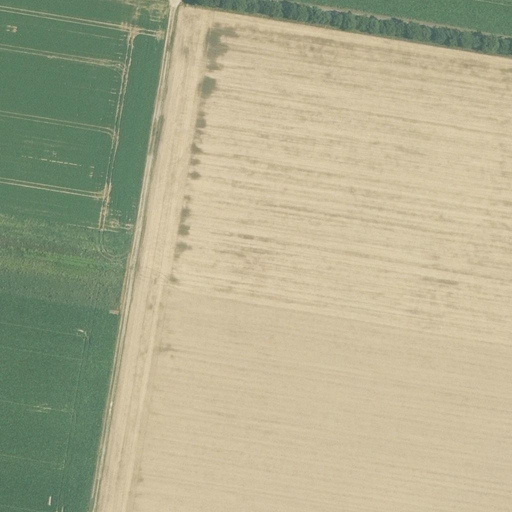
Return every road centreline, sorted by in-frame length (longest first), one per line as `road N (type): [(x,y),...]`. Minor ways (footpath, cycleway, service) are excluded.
road 1 (track): [(176,0),(94,511)]
road 2 (residential): [(511,46),(227,0)]
